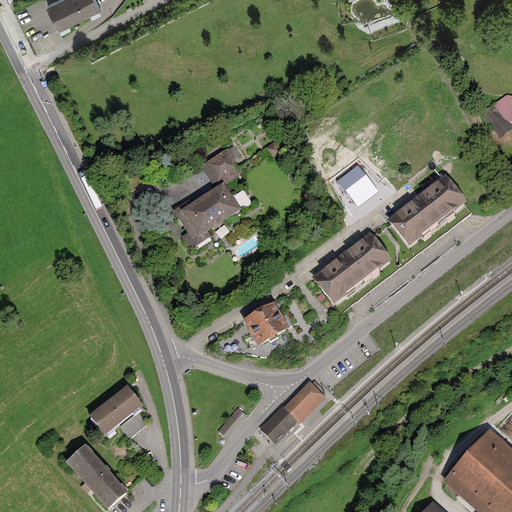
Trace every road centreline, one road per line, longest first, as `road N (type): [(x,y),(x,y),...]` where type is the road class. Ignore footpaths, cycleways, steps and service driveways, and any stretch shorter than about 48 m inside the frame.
road 1 (primary): [(26,69),(164,361)]
road 2 (residential): [(279,391),(511,213)]
road 3 (residential): [(179,357),(401,192)]
road 4 (residential): [(26,69),(160,0)]
road 5 (residential): [(181,484),(208,479),(279,391)]
road 6 (primary): [(164,361),(181,484)]
